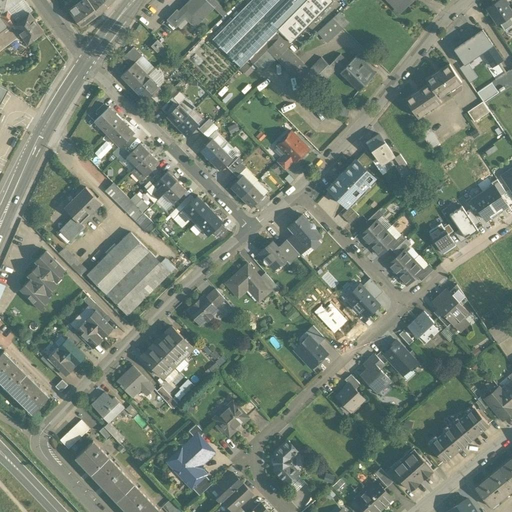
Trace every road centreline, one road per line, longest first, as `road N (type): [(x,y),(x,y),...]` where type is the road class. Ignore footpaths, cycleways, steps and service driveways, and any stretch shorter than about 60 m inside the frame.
road 1 (residential): [(286,511),(260,484),(254,449),(403,303)]
road 2 (residential): [(296,191),(466,0)]
road 3 (residential): [(85,61),(252,230)]
road 4 (residential): [(96,511),(40,454),(39,440),(134,335)]
road 5 (residential): [(134,335),(38,239),(6,285)]
road 6 (secondary): [(0,225),(85,61)]
road 7 (residential): [(134,335),(252,230)]
road 8 (residential): [(403,303),(296,191)]
road 9 (residential): [(403,303),(511,222)]
road 10 (residential): [(511,434),(416,511)]
